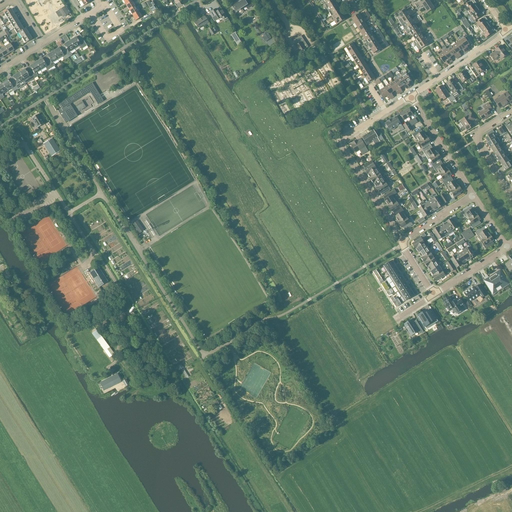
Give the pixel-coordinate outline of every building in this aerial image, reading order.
[(248,8),(251,6),(248,0),(245,2),(243,0),(240,0),(232,5),(236,12),(247,5),(248,8)] [(332,0),(320,0),(331,16),(340,11),(332,0)] [(424,9),(431,4),(428,0),(427,0),(419,6),(421,8),(423,6),(424,9)] [(473,0),(464,6),(467,10),(466,10),(469,14),(477,8),(476,6),(474,4),(475,3),(473,0)] [(126,5),(129,10),(135,7),(131,2),(126,5)] [(434,9),(431,4),(424,9),(426,11),(424,12),(425,15),(434,9)] [(68,14),(64,7),(59,10),(63,17),(68,14)] [(132,16),(138,12),(135,7),(129,10),(132,16)] [(477,8),(469,14),(472,19),(473,18),(475,21),(483,14),(481,12),(480,12),(479,11),(477,8)] [(4,13),(7,18),(13,14),(10,9),(7,11),(4,13)] [(216,9),(209,13),(214,21),(216,20),(219,17),(219,18),(221,17),(222,19),(225,17),(221,11),(218,13),(217,11),(217,10),(216,9)] [(398,12),(394,15),(396,17),(399,16),(401,19),(412,12),(410,10),(407,12),(405,10),(400,14),(398,12)] [(331,16),(334,21),(342,15),(340,11),(331,16)] [(141,17),(138,12),(132,16),(135,21),(141,17)] [(404,23),(411,19),(409,16),(413,14),(412,12),(401,19),(404,23)] [(13,14),(7,18),(10,23),(17,19),(13,14)] [(354,23),(362,19),(359,14),(352,19),(354,23)] [(345,20),(342,15),(334,21),(337,25),(345,20)] [(198,29),(208,23),(204,16),(194,23),(198,29)] [(480,31),(489,25),(486,21),(487,20),(485,17),(476,24),(478,26),(477,27),(480,31)] [(407,28),(417,20),(416,18),(412,21),(411,19),(404,23),(407,28)] [(17,19),(10,23),(13,29),(20,24),(17,19)] [(365,23),(362,19),(354,23),(357,28),(365,23)] [(410,32),(417,27),(415,25),(419,22),(417,20),(407,28),(410,32)] [(367,27),(365,23),(357,28),(360,32),(367,27)] [(19,33),(23,30),(20,24),(13,29),(17,34),(19,33)] [(489,25),(480,31),(484,36),(484,35),(486,37),(492,33),(494,32),(495,31),(493,28),(492,29),(491,27),(489,25)] [(370,32),(367,27),(360,32),(363,36),(370,32)] [(412,36),(423,29),(421,27),(418,29),(417,27),(410,32),(412,36)] [(25,29),(23,30),(19,33),(22,38),(28,34),(25,29)] [(423,29),(412,36),(415,40),(422,36),(421,33),(424,31),(423,29)] [(267,32),(262,35),(263,37),(262,37),(265,42),(266,41),(271,38),(267,32)] [(373,36),(370,32),(363,36),(365,41),(373,36)] [(28,34),(22,38),(26,43),(31,39),(28,34)] [(373,36),(365,41),(368,45),(376,40),(374,38),(376,37),(375,35),(373,36)] [(416,46),(429,37),(427,35),(424,38),(422,36),(415,40),(413,42),(416,46)] [(308,48),(302,39),(301,36),(292,42),(300,53),(308,48)] [(458,38),(460,41),(467,52),(469,51),(466,47),(469,45),(467,42),(464,38),(463,36),(461,38),(460,37),(458,38)] [(69,41),(74,49),(79,46),(81,50),(87,46),(81,37),(76,40),(75,38),(69,41)] [(237,37),(233,40),(238,47),(242,45),(237,37)] [(430,40),(429,37),(416,46),(419,51),(428,44),(426,42),(430,40)] [(376,40),(368,45),(371,50),(378,45),(376,40)] [(65,47),(62,49),(68,58),(72,55),(69,52),(74,49),(69,41),(63,45),(65,47)] [(467,52),(460,41),(456,44),(460,51),(463,50),(465,53),(467,52)] [(346,48),(349,52),(356,48),(353,43),(346,48)] [(9,44),(4,47),(8,54),(13,51),(9,44)] [(450,44),(445,47),(447,50),(452,57),(454,55),(456,59),(458,57),(451,47),(450,44)] [(458,53),(460,51),(456,44),(451,47),(458,57),(460,56),(458,53)] [(381,49),(378,45),(371,50),(373,54),(377,51),(379,51),(381,49)] [(502,59),(508,55),(501,46),(495,50),(496,51),(490,56),(494,61),(500,57),(502,59)] [(4,47),(0,49),(0,52),(3,57),(8,54),(4,47)] [(452,57),(445,47),(441,50),(450,63),(452,62),(449,58),(452,57)] [(53,52),(57,59),(62,57),(64,60),(68,58),(62,49),(60,50),(59,48),(53,52)] [(349,52),(352,57),(358,52),(356,48),(349,52)] [(448,64),(450,63),(441,50),(437,53),(443,62),(445,61),(448,64)] [(48,58),(45,59),(51,68),(55,66),(52,62),(57,59),(53,52),(46,56),(48,58)] [(352,57),(354,61),(361,57),(358,52),(352,57)] [(354,61),(357,66),(364,61),(361,57),(354,61)] [(42,59),(36,63),(40,70),(45,67),(47,71),(51,68),(45,59),(43,61),(42,59)] [(357,66),(360,70),(367,66),(364,61),(357,66)] [(472,65),(473,66),(475,69),(472,71),(476,78),(480,76),(479,74),(485,70),(479,61),(472,65)] [(28,70),(34,79),(38,77),(36,73),(40,70),(36,63),(30,67),(31,68),(28,70)] [(360,70),(362,74),(369,70),(367,66),(360,70)] [(25,70),(19,73),(25,84),(30,81),(34,79),(28,70),(26,71),(25,70)] [(362,74),(365,78),(372,74),(369,70),(362,74)] [(400,75),(402,77),(409,88),(411,87),(408,83),(411,81),(406,74),(405,72),(400,75)] [(464,72),(457,76),(462,83),(467,80),(468,82),(470,84),(474,81),(473,80),(471,77),(468,72),(466,73),(465,74),(464,72)] [(14,79),(11,81),(17,90),(26,84),(25,84),(23,81),(19,73),(13,77),(14,79)] [(372,74),(365,78),(368,83),(375,78),(372,74)] [(409,88),(402,77),(398,80),(402,87),(404,86),(407,89),(409,88)] [(452,79),(446,83),(451,91),(450,92),(452,95),(456,92),(459,90),(460,92),(463,90),(459,83),(456,85),(452,79)] [(8,80),(2,84),(6,91),(7,93),(8,93),(9,94),(13,91),(13,92),(17,90),(11,81),(9,82),(8,80)] [(402,87),(398,80),(393,83),(400,93),(402,92),(400,88),(402,87)] [(92,82),(59,104),(61,108),(57,110),(64,122),(67,120),(69,122),(77,116),(72,108),(70,109),(68,105),(90,92),(98,104),(104,101),(92,82)] [(398,95),(400,93),(393,83),(389,85),(393,92),(396,91),(398,95)] [(393,92),(389,85),(384,88),(391,99),(394,98),(391,94),(393,92)] [(450,93),(448,94),(442,85),(435,90),(440,98),(441,97),(443,100),(447,98),(450,103),(455,100),(450,93)] [(391,99),(384,88),(380,91),(385,98),(387,97),(389,100),(391,99)] [(494,100),(500,109),(511,100),(507,92),(494,100)] [(488,111),(491,109),(488,103),(483,107),(485,110),(479,114),(483,120),(491,115),(488,111)] [(404,121),(408,118),(413,115),(409,109),(400,114),(404,121)] [(44,123),(38,114),(30,119),(36,129),(44,123)] [(461,121),(459,122),(463,128),(465,127),(467,131),(474,126),(471,121),(475,119),(471,114),(461,121)] [(404,129),(401,124),(396,117),(391,120),(388,122),(385,124),(390,131),(391,131),(395,129),(394,128),(398,127),(400,131),(404,129)] [(415,118),(409,122),(411,126),(417,122),(415,118)] [(407,133),(408,132),(412,130),(408,123),(403,126),(407,133)] [(419,142),(427,137),(424,133),(423,134),(422,133),(421,133),(419,130),(412,135),(415,140),(417,139),(419,142)] [(488,136),(484,138),(488,143),(494,139),(495,138),(492,133),(494,132),(492,130),(487,134),(488,136)] [(373,141),(375,145),(379,142),(377,138),(378,138),(373,131),(369,134),(367,135),(362,138),(367,145),(373,141)] [(427,137),(419,142),(417,144),(420,149),(421,148),(423,151),(430,147),(428,144),(430,143),(427,137)] [(51,156),(59,151),(51,139),(44,143),(51,156)] [(357,141),(352,144),(351,145),(356,153),(360,151),(362,155),(368,152),(361,139),(357,141)] [(497,143),(494,139),(488,143),(491,148),(497,143)] [(497,143),(491,148),(493,152),(502,147),(503,146),(500,142),(497,143)] [(430,159),(438,154),(435,150),(434,151),(433,149),(432,149),(430,147),(423,151),(426,156),(427,155),(430,159)] [(502,147),(493,152),(496,157),(506,151),(505,149),(504,150),(502,147)] [(506,151),(496,157),(499,161),(506,157),(508,156),(506,153),(507,153),(506,151)] [(441,159),(438,154),(430,159),(432,162),(430,163),(433,168),(440,163),(439,160),(441,159)] [(506,157),(499,161),(502,166),(509,162),(509,161),(506,157)] [(509,162),(502,166),(505,171),(511,166),(511,159),(510,161),(509,161),(509,162)] [(368,174),(378,168),(377,166),(375,167),(373,164),(374,164),(372,161),(365,165),(367,168),(365,169),(366,171),(368,174)] [(442,166),(440,163),(433,168),(436,172),(438,171),(440,175),(448,170),(445,166),(444,167),(443,165),(442,166)] [(371,179),(379,174),(377,171),(379,170),(378,168),(368,174),(371,179)] [(440,179),(444,184),(451,179),(449,176),(451,175),(448,170),(440,175),(442,178),(440,179)] [(372,180),(374,184),(382,178),(384,177),(383,175),(381,176),(379,174),(371,179),(372,180)] [(377,188),(387,182),(387,181),(384,176),(384,177),(382,178),(374,184),(377,188)] [(451,191),(459,186),(456,182),(455,183),(454,181),(453,182),(451,179),(444,184),(447,189),(448,188),(451,191)] [(388,184),(387,182),(377,188),(379,191),(380,193),(382,192),(384,194),(390,190),(388,187),(386,185),(388,184)] [(462,191),(459,186),(451,191),(454,196),(453,196),(454,198),(461,194),(460,193),(462,191)] [(388,207),(398,200),(397,198),(395,199),(393,196),(397,193),(395,190),(385,197),(386,200),(387,202),(386,202),(388,207)] [(443,194),(440,196),(444,203),(445,204),(448,202),(447,200),(443,194)] [(432,195),(431,197),(432,198),(438,208),(441,206),(443,205),(442,203),(441,203),(436,195),(433,197),(432,195)] [(438,208),(432,198),(430,200),(431,201),(428,203),(433,211),(438,208)] [(395,213),(402,209),(400,206),(399,206),(397,203),(399,202),(398,200),(388,207),(389,207),(389,208),(389,209),(389,210),(390,210),(391,210),(392,211),(393,210),(395,213)] [(433,211),(428,203),(425,205),(424,203),(422,204),(429,214),(433,211)] [(426,216),(429,214),(422,204),(421,206),(422,207),(419,209),(423,215),(422,215),(424,218),(426,217),(426,216)] [(83,217),(94,210),(93,208),(82,215),(83,217)] [(466,216),(469,220),(477,215),(474,211),(473,211),(472,210),(471,210),(469,208),(462,212),(465,217),(466,216)] [(399,223),(408,217),(407,214),(405,216),(401,209),(402,209),(395,213),(397,216),(396,216),(398,218),(396,219),(399,223)] [(480,220),(477,215),(469,220),(471,222),(469,223),(472,229),(480,224),(478,221),(480,220)] [(410,219),(408,217),(399,223),(399,224),(399,225),(400,226),(401,226),(402,228),(406,229),(413,225),(411,222),(410,223),(408,220),(410,219)] [(447,222),(453,232),(455,231),(454,229),(457,227),(453,221),(452,219),(450,220),(447,222)] [(137,222),(132,225),(137,232),(138,234),(140,233),(143,231),(137,222)] [(451,233),(453,232),(447,222),(442,225),(448,233),(450,232),(451,233)] [(445,235),(448,233),(442,225),(438,228),(444,238),(446,237),(445,235)] [(442,239),(444,238),(438,228),(434,230),(433,231),(434,234),(435,233),(438,239),(441,238),(442,239)] [(480,242),(482,240),(490,235),(487,231),(486,232),(485,230),(484,231),(482,228),(475,233),(478,238),(480,242)] [(493,240),(490,235),(482,240),(484,243),(482,244),(486,249),(493,244),(491,242),(493,240)] [(415,242),(412,244),(414,245),(416,248),(426,242),(429,240),(428,238),(424,240),(423,241),(420,237),(414,241),(415,242)] [(426,242),(416,248),(416,249),(419,253),(427,248),(425,245),(427,244),(428,243),(427,241),(426,242)] [(464,249),(471,259),(474,257),(476,256),(474,253),(470,247),(467,249),(466,248),(464,249)] [(429,251),(427,248),(419,253),(422,257),(421,258),(422,258),(432,251),(430,249),(429,251)] [(461,253),(466,261),(470,259),(471,259),(464,249),(462,250),(463,252),(461,253)] [(432,251),(422,258),(424,261),(424,262),(433,257),(431,254),(433,253),(432,251)] [(457,253),(455,255),(461,265),(461,264),(462,264),(462,265),(465,264),(464,262),(466,261),(461,253),(458,255),(457,253)] [(458,267),(461,265),(455,255),(453,256),(454,257),(451,259),(455,265),(456,268),(458,267)] [(435,260),(433,257),(424,262),(425,264),(428,267),(438,260),(436,259),(435,260)] [(439,262),(438,260),(428,267),(431,271),(439,266),(437,263),(439,262)] [(383,267),(386,272),(395,266),(392,261),(383,267)] [(395,266),(386,272),(389,276),(398,270),(395,266)] [(441,269),(439,266),(431,271),(434,276),(444,270),(442,268),(441,269)] [(107,282),(105,279),(97,267),(89,272),(99,288),(107,282)] [(434,276),(433,276),(436,279),(435,279),(437,281),(439,280),(439,279),(445,275),(443,273),(446,271),(445,269),(444,270),(434,276)] [(398,270),(389,276),(392,281),(402,275),(398,270)] [(491,277),(485,281),(493,292),(502,286),(504,288),(509,285),(502,274),(492,279),(491,277)] [(402,275),(392,281),(395,286),(405,280),(402,275)] [(395,287),(398,292),(408,285),(405,280),(395,286),(395,287)] [(401,297),(402,296),(411,290),(408,285),(398,292),(401,297)] [(475,287),(476,288),(475,289),(474,287),(464,293),(470,302),(479,296),(479,295),(480,295),(482,298),(486,295),(479,285),(475,287)] [(414,295),(411,290),(402,296),(405,301),(414,295)] [(452,310),(453,312),(454,312),(454,313),(455,313),(456,314),(457,314),(458,314),(459,314),(460,313),(461,312),(460,311),(463,310),(461,307),(465,305),(460,298),(457,300),(456,299),(455,301),(454,300),(452,301),(450,297),(443,301),(449,311),(453,309),(453,310),(452,310)] [(418,316),(419,317),(417,318),(419,321),(421,320),(425,326),(426,328),(426,329),(427,329),(437,322),(438,321),(431,311),(428,312),(427,310),(426,311),(423,313),(418,316)] [(423,332),(418,323),(416,325),(414,322),(412,320),(404,325),(410,335),(417,331),(420,334),(423,332)] [(109,348),(105,351),(104,352),(109,358),(114,355),(109,348)] [(104,391),(121,382),(117,374),(100,383),(104,391)]
